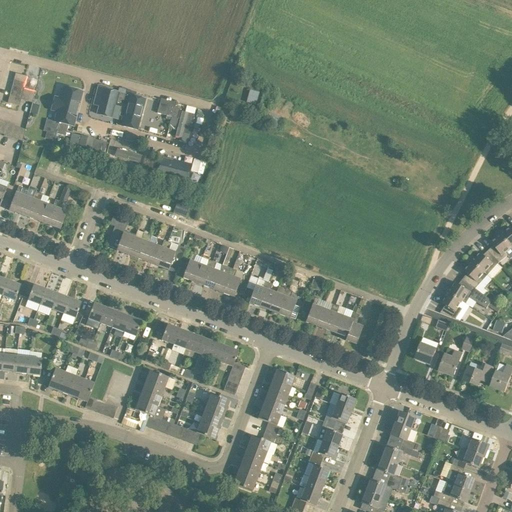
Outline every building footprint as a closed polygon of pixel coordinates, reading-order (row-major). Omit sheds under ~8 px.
[(15,74),(14,80),(25,83),(27,77),(15,74)] [(27,77),(25,83),(24,89),(30,91),(35,92),(39,80),(27,77)] [(14,80),(12,86),(24,89),(25,83),(14,80)] [(24,89),(12,86),(11,91),(22,95),(24,89)] [(117,91),(104,87),(97,115),(110,119),(117,91)] [(57,129),(67,131),(68,126),(73,127),(82,93),(64,88),(61,100),(57,98),(53,111),(57,112),(55,122),(58,123),(57,129)] [(22,95),(21,100),(21,101),(26,102),(30,91),(24,89),(22,95)] [(21,100),(22,95),(11,91),(9,97),(21,100)] [(35,92),(30,91),(26,102),(32,104),(35,92)] [(119,93),(117,103),(122,105),(125,95),(119,93)] [(125,94),(125,95),(122,105),(127,106),(122,127),(137,131),(145,100),(125,94)] [(21,100),(9,97),(8,103),(19,106),(21,101),(21,100)] [(166,116),(172,118),(175,108),(169,106),(166,116)] [(180,109),(175,108),(172,118),(177,119),(180,109)] [(189,143),(198,114),(185,111),(176,139),(189,143)] [(180,120),(177,119),(172,118),(171,121),(169,129),(177,131),(180,120)] [(8,124),(3,122),(0,128),(0,133),(4,135),(8,124)] [(8,124),(4,135),(10,137),(14,126),(8,124)] [(20,128),(14,126),(10,137),(15,139),(20,128)] [(20,128),(15,139),(22,142),(25,130),(20,128)] [(56,134),(47,132),(45,139),(54,141),(56,134)] [(105,142),(80,135),(77,147),(102,154),(105,142)] [(138,153),(118,148),(115,162),(134,167),(138,153)] [(148,168),(151,158),(145,157),(142,167),(148,168)] [(151,158),(148,168),(153,170),(156,160),(151,158)] [(196,165),(169,160),(166,176),(192,181),(196,165)] [(0,186),(0,206),(4,197),(9,199),(13,188),(8,185),(6,189),(0,186)] [(9,211),(19,215),(26,197),(20,195),(22,188),(18,187),(16,193),(9,211)] [(30,187),(26,197),(19,215),(29,219),(39,194),(36,193),(37,190),(30,187)] [(64,188),(60,199),(67,201),(71,191),(64,188)] [(39,194),(29,219),(40,222),(46,205),(40,202),(42,196),(39,194)] [(53,207),(46,205),(40,222),(50,226),(59,202),(55,201),(53,207)] [(69,206),(59,202),(50,226),(60,230),(69,206)] [(190,207),(177,202),(173,214),(186,219),(190,207)] [(111,237),(132,245),(135,238),(136,236),(124,231),(128,223),(113,217),(110,225),(115,227),(111,237)] [(503,230),(499,233),(511,249),(511,229),(511,228),(505,233),(503,230)] [(494,246),(489,251),(500,263),(508,256),(506,253),(511,249),(499,233),(495,236),(497,239),(491,244),(494,246)] [(135,238),(132,245),(128,256),(138,259),(147,235),(143,234),(141,240),(135,238)] [(151,237),(147,235),(138,259),(148,263),(155,246),(148,243),(151,237)] [(116,251),(128,256),(132,245),(111,237),(107,246),(117,250),(116,251)] [(155,246),(148,263),(158,267),(167,243),(164,241),(161,248),(155,246)] [(171,244),(167,243),(158,267),(169,271),(169,269),(176,272),(176,273),(177,273),(185,249),(179,247),(175,253),(169,251),(171,244)] [(233,250),(229,248),(223,266),(227,267),(233,250)] [(488,276),(500,263),(489,251),(484,256),(481,254),(476,259),(473,257),(470,260),(488,276)] [(193,263),(196,256),(192,255),(190,261),(189,261),(183,279),(193,283),(200,265),(193,263)] [(467,274),(463,280),(476,289),(480,285),(488,276),(470,260),(467,264),(469,266),(465,272),(467,274)] [(206,268),(200,265),(193,283),(203,286),(212,262),(209,261),(206,268)] [(216,264),(212,262),(203,286),(213,290),(220,273),(214,270),(216,264)] [(220,273),(213,290),(223,294),(233,270),(222,266),(220,273)] [(236,271),(233,270),(223,294),(234,298),(240,281),(234,278),(236,271)] [(0,295),(3,297),(8,281),(0,278),(0,295)] [(249,304),(259,308),(268,283),(258,279),(249,304)] [(449,288),(446,292),(463,302),(466,304),(470,298),(487,309),(492,302),(476,289),(463,280),(459,285),(456,283),(452,289),(449,288)] [(8,281),(3,297),(15,302),(21,286),(8,281)] [(272,285),(268,283),(259,308),(269,311),(276,294),(269,292),(272,285)] [(28,301),(40,306),(46,290),(33,285),(28,301)] [(278,287),(276,294),(269,311),(279,315),(288,291),(278,287)] [(46,290),(40,306),(51,310),(57,295),(46,290)] [(290,299),(292,292),(288,291),(279,315),(290,319),(290,318),(295,320),(299,308),(295,306),(296,302),(290,299)] [(463,302),(446,292),(443,296),(446,298),(443,304),(446,306),(440,314),(456,320),(463,310),(459,308),(463,302)] [(51,310),(63,315),(69,299),(57,295),(51,310)] [(69,299),(63,315),(75,319),(81,304),(69,299)] [(305,323),(316,327),(322,309),(316,307),(319,300),(315,299),(312,305),(305,323)] [(100,324),(106,309),(94,304),(88,320),(100,324)] [(329,312),(322,309),(316,327),(326,331),(335,306),(331,305),(329,312)] [(335,306),(326,331),(336,334),(343,317),(336,314),(339,308),(335,306)] [(349,319),(343,317),(336,334),(346,338),(352,324),(356,314),(358,308),(354,307),(349,319)] [(100,324),(112,329),(118,313),(106,309),(100,324)] [(112,329),(124,333),(130,317),(118,313),(112,329)] [(359,315),(356,314),(352,324),(346,338),(345,341),(356,345),(363,328),(356,325),(359,315)] [(130,317),(124,333),(136,338),(142,322),(130,317)] [(451,325),(439,321),(436,328),(448,333),(451,325)] [(173,345),(179,330),(167,325),(161,341),(173,345)] [(511,329),(503,337),(511,340),(511,329)] [(191,334),(179,330),(173,345),(185,350),(191,334)] [(191,334),(185,350),(197,354),(203,339),(191,334)] [(463,350),(470,353),(475,341),(467,338),(463,350)] [(215,343),(203,339),(197,354),(209,359),(215,343)] [(209,359),(220,363),(226,348),(215,343),(209,359)] [(415,360),(429,365),(432,358),(433,359),(436,350),(421,344),(415,360)] [(511,357),(511,348),(503,345),(500,353),(511,357)] [(239,352),(226,348),(220,363),(232,368),(233,368),(234,364),(239,352)] [(453,358),(446,356),(439,372),(455,378),(464,355),(455,352),(453,358)] [(16,357),(4,355),(2,372),(14,374),(16,357)] [(14,374),(27,375),(29,359),(16,357),(14,374)] [(42,360),(29,359),(27,375),(40,377),(42,360)] [(232,369),(243,373),(245,368),(234,364),(233,368),(232,368),(232,369)] [(478,387),(480,380),(488,383),(494,368),(484,365),(482,372),(469,367),(464,382),(478,387)] [(491,388),(505,393),(511,373),(511,367),(507,366),(504,375),(497,372),(491,388)] [(48,388),(58,392),(65,373),(55,369),(48,388)] [(230,375),(241,379),(243,373),(232,369),(230,375)] [(300,370),(295,384),(301,386),(300,387),(307,390),(312,374),(300,370)] [(150,371),(146,381),(165,388),(169,378),(150,371)] [(272,381),(291,388),(295,378),(276,371),(272,381)] [(75,377),(65,373),(58,392),(68,396),(75,377)] [(228,380),(239,385),(241,379),(230,375),(228,380)] [(84,380),(75,377),(68,396),(77,399),(84,380)] [(77,399),(87,403),(89,397),(94,384),(84,380),(77,399)] [(225,386),(237,390),(239,385),(228,380),(225,386)] [(161,398),(165,388),(146,381),(142,391),(161,398)] [(272,381),(269,390),(288,397),(291,388),(272,381)] [(306,395),(312,397),(316,386),(310,384),(306,395)] [(237,390),(225,386),(223,392),(235,396),(237,390)] [(320,400),(325,389),(319,387),(315,398),(320,400)] [(288,397),(269,390),(265,400),(284,407),(288,397)] [(157,408),(161,398),(142,391),(138,401),(157,408)] [(212,395),(209,405),(226,411),(229,401),(212,395)] [(335,407),(351,413),(356,401),(340,395),(335,407)] [(90,411),(95,399),(89,397),(87,403),(85,408),(90,411)] [(90,411),(96,413),(100,402),(95,399),(90,411)] [(261,409),(280,417),(284,407),(265,400),(261,409)] [(154,418),(154,417),(157,408),(138,401),(135,411),(149,416),(154,418)] [(102,415),(106,404),(100,402),(96,413),(102,415)] [(102,415),(107,417),(112,406),(106,404),(102,415)] [(222,421),(226,411),(209,405),(205,415),(222,421)] [(112,406),(107,417),(113,419),(117,408),(112,406)] [(337,421),(345,424),(346,425),(351,413),(335,407),(331,419),(326,417),(324,422),(335,427),(337,421)] [(280,417),(261,409),(258,419),(268,423),(277,427),(277,426),(280,417)] [(398,413),(394,424),(410,430),(415,419),(398,413)] [(218,431),(222,421),(205,415),(201,424),(218,431)] [(145,427),(151,429),(155,418),(154,417),(154,418),(149,416),(145,427)] [(151,429),(156,431),(161,420),(155,418),(151,429)] [(156,431),(162,433),(166,422),(161,420),(156,431)] [(162,433),(168,436),(172,424),(166,422),(162,433)] [(306,422),(304,428),(310,430),(313,424),(306,422)] [(342,436),(341,435),(333,432),(335,427),(324,422),(322,428),(327,430),(322,442),(338,448),(342,436)] [(277,427),(268,423),(266,429),(277,433),(279,427),(277,426),(277,427)] [(168,436),(173,438),(178,426),(172,424),(168,436)] [(215,441),(218,431),(201,424),(198,434),(200,435),(215,441)] [(410,430),(394,424),(390,436),(403,441),(401,446),(412,451),(415,445),(406,442),(410,430)] [(173,438),(179,440),(183,429),(178,426),(173,438)] [(432,439),(439,441),(443,429),(437,427),(432,439)] [(179,440),(185,442),(189,431),(183,429),(179,440)] [(277,433),(266,429),(264,435),(275,439),(277,433)] [(449,431),(443,429),(439,441),(445,443),(449,431)] [(194,433),(189,431),(185,442),(190,444),(194,433)] [(200,435),(198,434),(194,433),(190,444),(196,446),(200,435)] [(275,439),(264,435),(262,440),(270,443),(273,444),(275,439)] [(270,443),(262,440),(251,436),(248,446),(267,453),(270,443)] [(471,440),(467,451),(483,457),(487,446),(471,440)] [(333,460),(338,448),(322,442),(318,454),(313,452),(310,458),(322,462),(324,456),(333,460)] [(244,456),(263,463),(267,453),(248,446),(244,456)] [(386,447),(381,459),(397,465),(402,453),(410,457),(412,451),(401,446),(398,452),(386,447)] [(454,459),(452,465),(464,470),(466,464),(479,469),(483,457),(467,451),(462,463),(454,459)] [(263,463),(244,456),(240,465),(259,473),(263,463)] [(309,477),(324,483),(329,471),(320,467),(322,462),(310,458),(308,463),(313,465),(309,477)] [(397,465),(381,459),(377,470),(389,475),(387,481),(399,485),(401,479),(393,476),(397,465)] [(237,475),(256,482),(259,473),(240,465),(237,475)] [(461,476),(464,470),(452,465),(447,479),(455,482),(454,486),(470,492),(474,480),(461,476)] [(256,482),(237,475),(233,485),(252,492),(256,482)] [(304,489),(320,495),(324,483),(309,477),(304,489)] [(370,481),(365,492),(381,498),(386,487),(404,494),(407,488),(399,485),(387,481),(385,486),(370,481)] [(453,499),(464,503),(466,503),(470,492),(454,486),(446,483),(442,495),(435,492),(433,498),(450,504),(453,499)] [(320,495),(304,489),(300,501),(295,499),(290,510),(294,511),(302,511),(306,503),(315,507),(320,495)] [(388,501),(381,498),(365,492),(361,504),(374,508),(372,511),(383,511),(384,511),(388,501)] [(437,511),(453,511),(448,510),(450,504),(433,498),(431,497),(429,503),(439,507),(437,511)]
